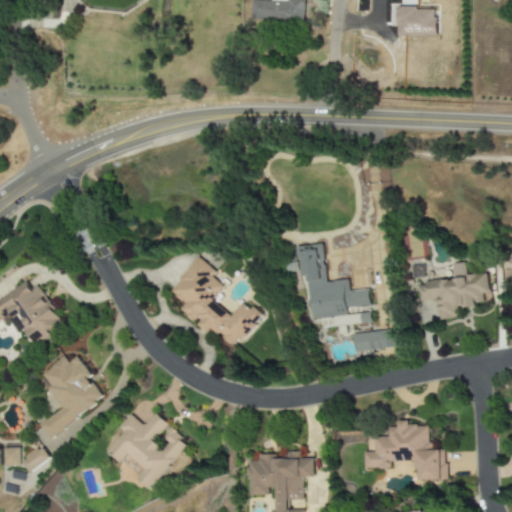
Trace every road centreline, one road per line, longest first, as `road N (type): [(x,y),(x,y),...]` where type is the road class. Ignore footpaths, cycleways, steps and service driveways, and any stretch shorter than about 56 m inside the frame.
road 1 (residential): [(112,275),(148,340),(176,367),(232,393),(297,398),(511,360)]
road 2 (tertiary): [(51,175),(119,147),(210,127),(329,121)]
road 3 (residential): [(51,175),(14,95),(12,0)]
road 4 (tertiary): [(329,121),(511,127)]
road 5 (residential): [(492,511),(476,365)]
road 6 (residential): [(112,275),(112,257),(81,193),(51,175)]
road 7 (residential): [(329,121),(339,0)]
road 8 (residential): [(51,175),(75,240),(112,275)]
